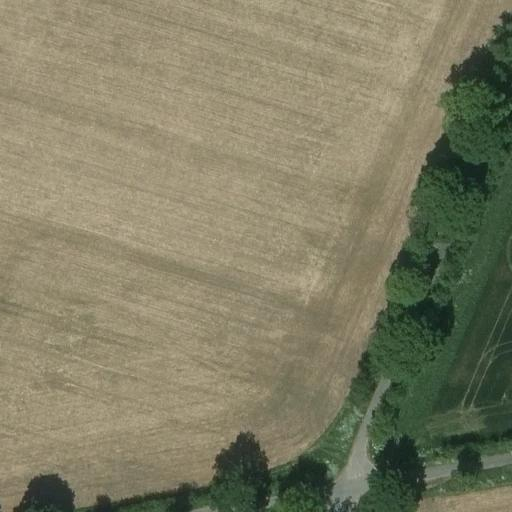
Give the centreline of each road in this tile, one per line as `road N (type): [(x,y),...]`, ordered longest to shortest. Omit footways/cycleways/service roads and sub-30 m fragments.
road 1 (unclassified): [(511,93),(347,490)]
road 2 (unclassified): [(347,490),(511,461)]
